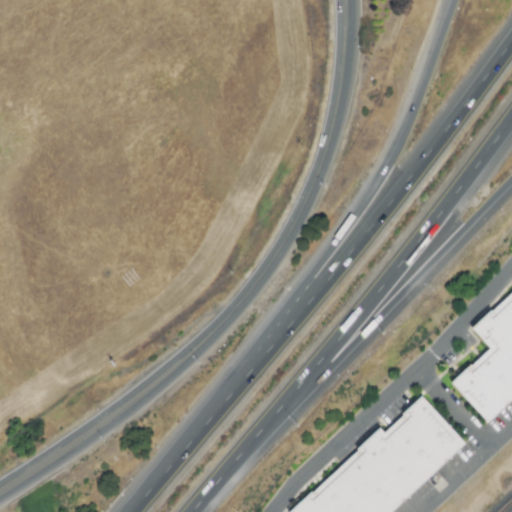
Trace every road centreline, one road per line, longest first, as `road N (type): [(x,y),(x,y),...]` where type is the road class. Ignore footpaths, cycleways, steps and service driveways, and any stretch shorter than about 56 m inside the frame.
road 1 (motorway): [(453,0),(384,175),(207,421)]
road 2 (motorway): [(511,38),(345,258),(207,421)]
road 3 (motorway): [(237,457),(511,117)]
road 4 (motorway): [(237,457),(511,178)]
road 5 (secondary): [(202,342),(249,297),(304,213),(342,96),(345,0)]
road 6 (secondary): [(0,493),(103,424),(202,342)]
